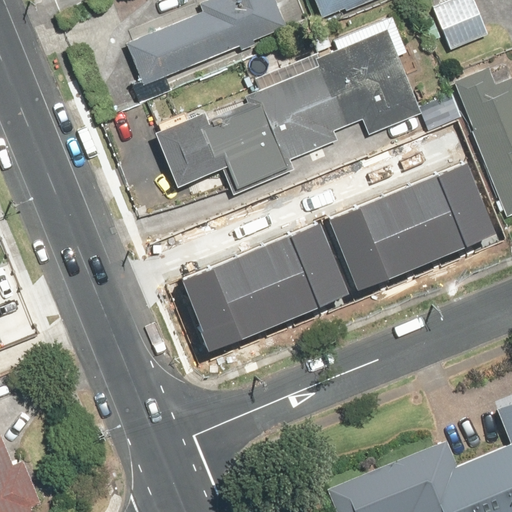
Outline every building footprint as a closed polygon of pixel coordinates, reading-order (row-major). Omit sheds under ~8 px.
[(137,47),(151,91),(289,21),(281,0),(219,0),(221,5),(137,47)] [(312,0),(321,26),(400,0),(312,0)] [(511,0),(433,0),(464,74),(511,53),(511,0)] [(335,43),(341,66),(267,95),(282,156),(410,105),(390,22),(335,43)] [(511,82),(506,69),(455,91),(511,220),(511,82)] [(259,105),(207,125),(228,182),(281,162),(259,105)] [(195,120),(160,133),(180,188),(216,175),(195,120)] [(331,222),(358,292),(495,238),(467,167),(331,222)] [(183,279),(211,350),(348,295),(320,225),(183,279)] [(511,511),(511,397),(498,403),(511,436),(459,456),(451,434),(323,483),(334,511),(511,511)] [(0,511),(35,511),(26,481),(35,477),(16,414),(0,421),(0,511)]
